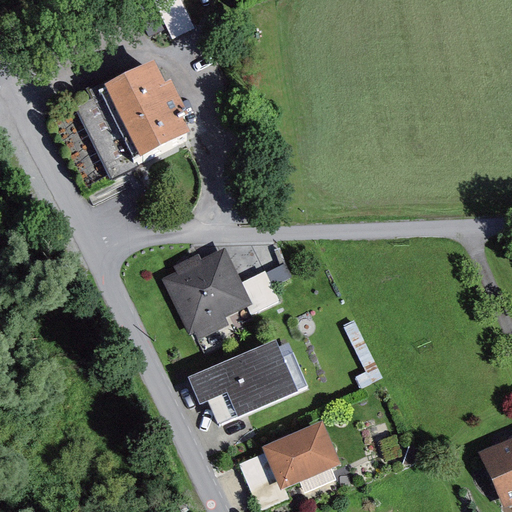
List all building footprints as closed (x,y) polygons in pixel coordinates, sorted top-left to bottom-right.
[(180,0),(192,22),(234,0),(180,0)] [(156,68),(52,121),(90,195),(194,142),(185,124),(192,121),(175,88),(168,91),(156,68)] [(229,251),(166,280),(193,340),(302,290),(291,266),(245,287),(229,251)] [(302,399),(279,346),(195,382),(206,410),(230,400),(241,425),(302,399)] [(344,470),(325,425),(264,450),(267,457),(246,466),(265,511),(268,511),(293,502),(289,493),(344,470)] [(511,441),(482,455),(507,511),(511,510),(511,441)]
